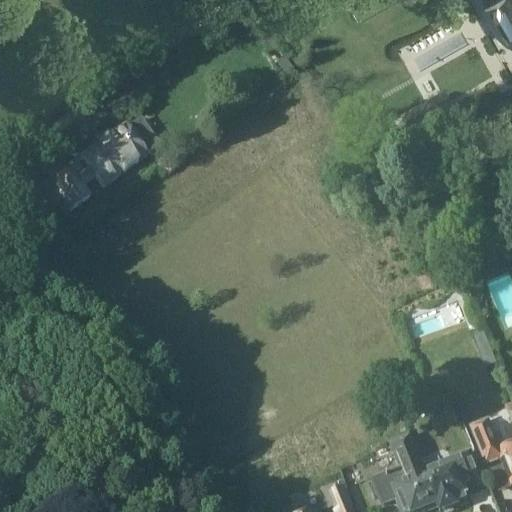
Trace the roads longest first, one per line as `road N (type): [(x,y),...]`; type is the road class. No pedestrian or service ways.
road 1 (track): [(0,177),(248,0)]
road 2 (residential): [(206,511),(178,465),(113,398),(0,304)]
